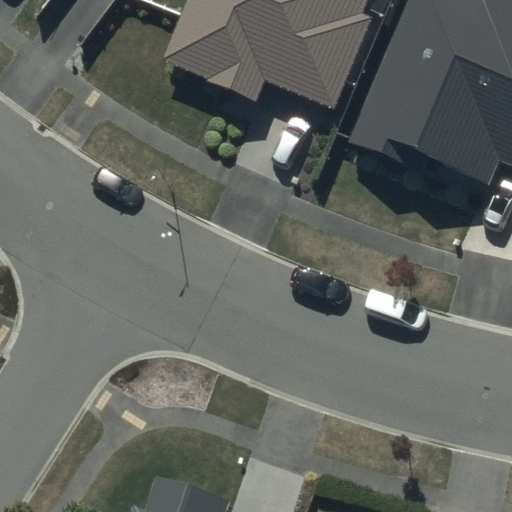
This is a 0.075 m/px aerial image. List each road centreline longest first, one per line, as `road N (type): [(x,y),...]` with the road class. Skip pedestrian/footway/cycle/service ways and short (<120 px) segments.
road 1 (residential): [(511,393),(343,348),(123,257)]
road 2 (residential): [(0,452),(123,257)]
road 3 (residential): [(123,257),(0,173)]
